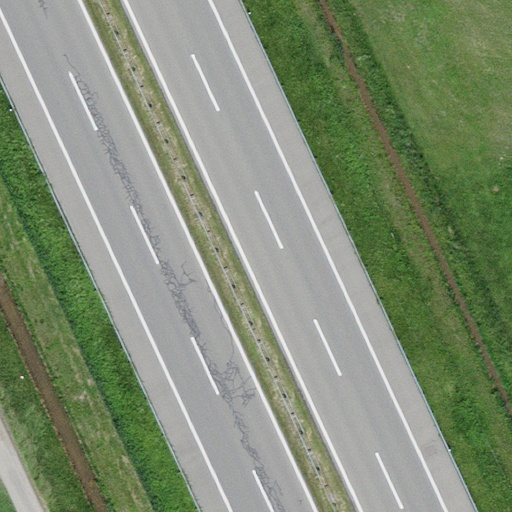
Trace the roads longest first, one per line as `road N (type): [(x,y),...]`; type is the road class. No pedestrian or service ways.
road 1 (motorway): [(36,0),(273,511)]
road 2 (motorway): [(406,511),(170,0)]
